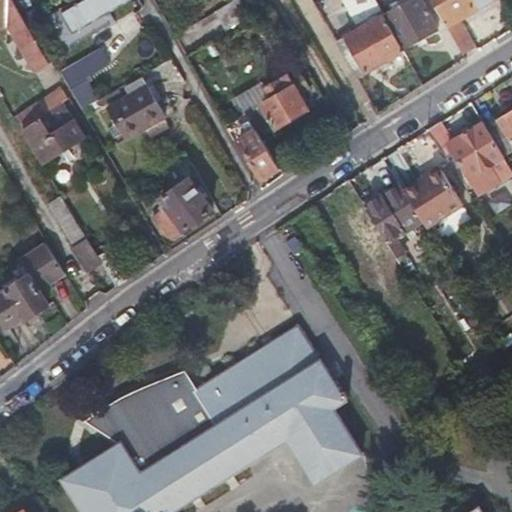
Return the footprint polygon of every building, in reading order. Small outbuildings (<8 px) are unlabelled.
[(31,72),(38,69),(45,65),(41,58),(42,56),(9,0),(0,0),(0,26),(4,24),(31,72)] [(83,0),(59,14),(64,23),(69,32),(126,0),(83,0)] [(253,17),(243,0),(234,0),(215,12),(227,32),(253,17)] [(264,0),(243,0),(253,17),(269,7),(264,0)] [(373,0),(340,0),(355,26),(380,12),(373,0)] [(394,10),(383,17),(400,50),(436,29),(420,0),(399,0),(391,5),(394,10)] [(431,0),(464,59),(478,51),(459,19),(491,0),(431,0)] [(400,50),(383,17),(344,39),(349,48),(339,53),(354,79),(402,52),(400,50)] [(79,110),(85,106),(92,102),(73,69),(59,76),(79,110)] [(255,96),(260,105),(292,86),(286,75),(263,88),(264,90),(255,96)] [(138,79),(130,84),(122,89),(126,97),(104,109),(122,140),(161,117),(138,79)] [(245,114),(248,120),(259,137),(306,110),(292,86),(260,105),(245,114)] [(20,126),(48,109),(66,99),(60,89),(18,113),(16,109),(8,114),(16,128),(20,126)] [(54,121),(48,109),(20,126),(40,161),(82,136),(71,120),(48,134),(44,127),(54,121)] [(511,112),(487,128),(501,150),(511,142),(511,112)] [(259,137),(248,120),(242,124),(248,134),(236,140),(260,180),(278,169),(259,137)] [(504,157),(501,150),(487,128),(484,121),(454,140),(441,120),(430,127),(454,167),(463,162),(472,177),(504,157)] [(182,152),(178,154),(174,157),(181,169),(188,164),(182,152)] [(405,190),(416,208),(427,227),(463,204),(440,168),(405,190)] [(185,180),(172,189),(159,199),(164,205),(151,216),(170,241),(209,211),(185,180)] [(400,182),(364,204),(388,242),(404,232),(397,220),(416,208),(405,190),(400,182)] [(388,242),(364,204),(331,225),(378,303),(396,292),(380,266),(396,256),(388,242)] [(296,234),(287,240),(295,252),(303,247),(296,234)] [(49,243),(45,245),(63,275),(66,273),(49,243)] [(63,275),(45,245),(25,256),(28,262),(29,261),(44,286),(63,275)] [(101,268),(95,258),(88,246),(76,253),(89,275),(101,268)] [(109,249),(95,258),(101,268),(114,288),(127,279),(109,249)] [(29,261),(28,262),(21,265),(15,268),(19,274),(10,279),(12,283),(0,289),(0,313),(8,326),(23,318),(23,319),(47,305),(38,289),(44,286),(29,261)] [(119,445),(63,480),(83,511),(172,511),(291,437),(321,482),(363,454),(334,408),(348,399),(347,397),(350,395),(346,389),(343,390),(324,360),(321,361),(299,326),(297,326),(196,391),(185,374),(153,386),(135,394),(114,404),(96,415),(89,420),(117,441),(119,445)] [(484,364),(469,372),(479,388),(494,380),(484,364)]
